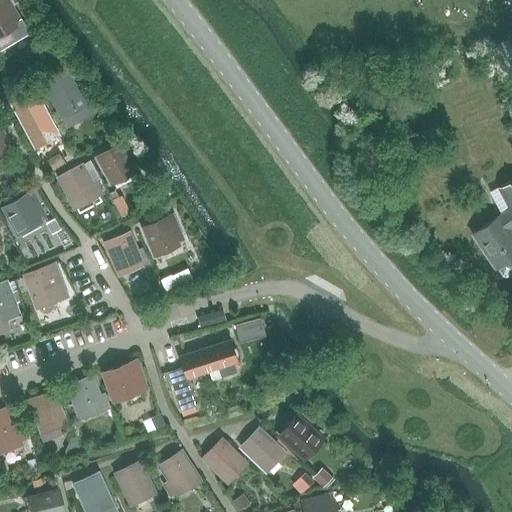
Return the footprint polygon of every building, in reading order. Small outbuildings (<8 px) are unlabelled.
[(0,0),(0,32),(16,24),(1,0),(0,0)] [(90,102),(88,97),(84,90),(78,92),(68,73),(45,86),(62,117),(90,102)] [(52,123),(38,97),(35,92),(12,104),(29,135),(52,123)] [(109,178),(137,162),(125,141),(97,157),(109,178)] [(75,208),(102,193),(96,182),(92,184),(81,164),(58,177),(75,208)] [(495,268),(496,267),(502,276),(506,276),(511,272),(511,261),(510,258),(511,256),(511,231),(510,229),(511,228),(511,180),(499,188),(509,209),(472,234),(495,268)] [(16,228),(43,213),(31,192),(4,207),(16,228)] [(153,249),(181,238),(172,215),(143,227),(153,249)] [(119,275),(143,265),(129,232),(105,242),(119,275)] [(37,308),(67,296),(54,263),(24,274),(37,308)] [(0,321),(18,315),(5,281),(0,283),(0,321)] [(230,320),(230,319),(227,308),(201,316),(205,327),(230,320)] [(259,317),(234,324),(239,340),(264,332),(259,317)] [(236,370),(233,362),(237,360),(230,339),(184,355),(179,356),(183,367),(167,372),(182,417),(198,412),(186,377),(217,367),(219,376),(236,370)] [(114,400),(146,389),(136,360),(104,371),(114,400)] [(80,418),(109,407),(104,395),(100,397),(92,376),(67,385),(80,418)] [(42,432),(69,422),(65,410),(61,411),(53,390),(29,399),(42,432)] [(0,447),(26,438),(21,426),(16,428),(8,406),(0,409),(0,447)] [(305,457),(321,439),(296,416),(280,435),(305,457)] [(267,470),(283,452),(259,429),(242,447),(267,470)] [(249,462),(223,436),(222,436),(200,458),(228,485),(249,462)] [(177,497),(203,480),(182,448),(156,465),(167,480),(161,484),(170,497),(175,494),(177,497)] [(158,493),(141,460),(140,459),(113,472),(130,507),(158,493)] [(102,477),(99,470),(72,483),(75,490),(70,493),(75,505),(80,503),(84,511),(122,511),(117,502),(114,503),(108,489),(111,487),(106,476),(102,477)] [(66,511),(60,487),(27,495),(31,511),(66,511)] [(306,511),(331,511),(327,496),(303,502),(306,511)]
